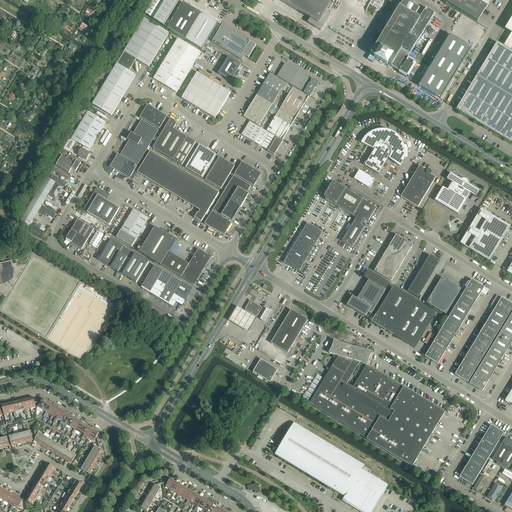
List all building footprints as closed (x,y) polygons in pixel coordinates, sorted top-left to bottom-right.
[(153,0),(145,14),(154,19),(153,20),(164,26),(179,0),(153,0)] [(325,0),(279,0),(299,12),(303,14),(310,19),(307,23),(320,31),(328,18),(330,14),(326,12),(331,3),(325,0)] [(435,13),(426,8),(419,19),(415,16),(419,8),(406,0),(403,0),(403,1),(401,4),(393,17),(390,22),(385,30),(375,46),(371,54),(400,71),(399,73),(406,77),(407,76),(408,77),(416,64),(414,64),(415,62),(408,58),(432,18),(435,13)] [(478,21),(486,7),(486,8),(488,5),(479,0),(448,0),(447,2),(478,21)] [(218,24),(183,3),(167,29),(202,50),(218,24)] [(90,10),(89,13),(92,14),(96,7),(89,4),(87,9),(90,10)] [(477,76),(456,110),(481,125),(488,129),(494,132),(511,143),(511,17),(505,30),(511,33),(511,51),(510,51),(511,48),(511,44),(506,41),(503,46),(497,43),(496,44),(477,75),(477,76)] [(169,34),(144,19),(124,52),(136,60),(149,67),(161,47),(169,34)] [(249,43),(246,41),(246,40),(222,25),(212,42),(239,59),(242,60),(245,56),(248,58),(256,46),(249,42),(249,43)] [(345,28),(343,34),(355,39),(358,33),(345,28)] [(450,35),(419,87),(440,100),(472,48),(465,44),(460,41),(455,38),(450,35)] [(201,53),(178,39),(170,52),(181,59),(177,66),(180,68),(189,73),(193,66),(201,53)] [(206,48),(212,51),(214,45),(209,42),(206,48)] [(136,60),(124,52),(92,104),(111,116),(132,82),(135,76),(129,72),(136,60)] [(177,66),(181,59),(170,52),(166,59),(177,66)] [(237,62),(228,57),(218,74),(231,82),(234,75),(235,76),(236,76),(238,72),(238,71),(237,71),(241,65),(237,62)] [(161,66),(170,71),(176,74),(180,68),(177,66),(166,59),(161,66)] [(285,64),(277,76),(303,92),(310,97),(318,83),(311,78),(311,79),(285,64)] [(157,72),(166,78),(170,71),(161,66),(157,72)] [(168,88),(177,93),(189,73),(180,68),(176,74),(168,88)] [(170,71),(166,78),(162,85),(168,88),(176,74),(170,71)] [(166,78),(157,72),(153,79),(162,85),(166,78)] [(231,93),(197,73),(183,97),(182,99),(215,119),(231,93)] [(270,73),(265,81),(281,90),(286,83),(270,73)] [(265,81),(261,88),(277,97),(281,90),(265,81)] [(293,87),(289,95),(304,104),(309,97),(293,87)] [(261,88),(257,95),(272,105),(277,97),(261,88)] [(257,95),(252,102),(268,112),(272,105),(257,95)] [(289,95),(284,102),(300,111),(304,104),(289,95)] [(252,102),(244,117),(259,126),(268,112),(252,102)] [(284,102),(280,109),(295,119),(300,111),(284,102)] [(140,118),(159,129),(167,116),(148,105),(140,118)] [(280,109),(275,116),(291,126),(295,119),(280,109)] [(106,123),(88,112),(71,139),(83,146),(90,150),(106,123)] [(275,116),(271,123),(287,133),(291,126),(275,116)] [(171,119),(153,148),(173,160),(187,137),(173,129),(175,126),(175,125),(175,124),(175,122),(174,121),(174,120),(173,120),(172,119),(171,119)] [(159,130),(141,120),(133,134),(150,144),(159,130)] [(250,122),(242,135),(255,143),(262,130),(250,122)] [(271,123),(267,131),(282,140),(287,133),(271,123)] [(261,146),(269,134),(262,130),(255,143),(261,146)] [(373,149),(374,148),(375,148),(365,166),(379,174),(389,157),(390,158),(390,159),(400,166),(402,163),(403,160),(404,158),(408,159),(408,157),(408,156),(408,155),(408,154),(408,153),(408,152),(408,151),(408,150),(408,149),(408,148),(408,147),(407,146),(407,145),(407,144),(403,145),(402,142),(400,140),(398,137),(396,135),(394,133),(391,132),(388,131),(385,130),(382,130),(379,131),(376,131),(373,132),(370,134),(368,136),(365,138),(364,140),(362,143),(373,149)] [(150,144),(133,134),(129,141),(146,151),(150,144)] [(283,142),(282,141),(269,134),(261,146),(268,151),(268,152),(274,155),(283,142)] [(187,137),(173,160),(182,166),(196,143),(187,137)] [(125,147),(142,158),(146,151),(129,141),(125,147)] [(216,155),(204,147),(199,145),(197,148),(185,168),(202,178),(216,155)] [(82,148),(79,147),(78,149),(80,150),(77,155),(86,160),(90,153),(82,148)] [(121,154),(138,165),(142,158),(125,147),(121,154)] [(137,166),(118,154),(110,167),(129,179),(130,178),(133,180),(137,173),(146,178),(154,183),(163,188),(172,194),(200,211),(198,213),(194,218),(201,222),(219,193),(150,151),(140,168),(137,166)] [(76,160),(75,163),(62,155),(56,165),(69,173),(71,169),(76,172),(81,163),(76,160)] [(221,189),(235,166),(219,157),(205,180),(221,189)] [(262,174),(242,162),(234,175),(254,187),(262,174)] [(431,173),(419,166),(401,197),(406,201),(418,208),(436,178),(430,175),(431,173)] [(359,170),(354,179),(370,188),(375,180),(359,170)] [(476,197),(480,191),(450,173),(446,180),(452,183),(447,190),(443,187),(435,201),(458,215),(471,194),(476,197)] [(52,179),(66,188),(67,185),(53,176),(52,179)] [(247,193),(251,186),(234,176),(213,210),(232,222),(249,194),(247,193)] [(46,177),(20,222),(29,227),(55,183),(46,177)] [(324,197),(324,198),(325,199),(325,200),(326,200),(352,216),(362,200),(345,189),(346,189),(336,183),(335,183),(334,183),(334,182),(333,183),(332,183),(332,184),(331,184),(324,196),(324,197)] [(98,188),(96,189),(84,209),(84,210),(87,212),(87,213),(109,226),(120,208),(106,200),(106,199),(106,197),(107,195),(107,194),(98,188)] [(356,218),(342,241),(352,248),(354,245),(355,243),(365,227),(361,225),(364,219),(368,221),(376,208),(362,200),(352,216),(356,218)] [(45,210),(54,217),(56,214),(46,208),(45,210)] [(481,209),(460,244),(464,246),(469,249),(490,261),(511,227),(481,209)] [(121,230),(117,237),(132,246),(136,240),(136,239),(140,233),(144,226),(149,219),(137,212),(133,210),(121,230)] [(232,223),(212,211),(204,224),(224,236),(232,223)] [(94,229),(78,220),(75,225),(91,234),(94,229)] [(308,224),(284,262),(285,263),(288,264),(291,266),(292,265),(299,271),(299,270),(303,264),(322,232),(308,224)] [(91,234),(75,225),(72,230),(88,239),(91,234)] [(155,227),(139,252),(162,266),(170,253),(169,252),(176,240),(172,237),(155,227)] [(71,230),(72,230),(71,231),(66,239),(72,242),(71,243),(82,250),(88,239),(72,230),(71,230)] [(96,248),(104,235),(97,231),(89,244),(96,248)] [(396,235),(392,241),(401,246),(404,240),(396,235)] [(149,262),(111,239),(98,260),(118,272),(119,272),(122,274),(122,275),(136,283),(149,262)] [(401,246),(409,251),(413,245),(404,240),(401,246)] [(392,241),(389,247),(397,252),(401,246),(392,241)] [(397,252),(406,257),(409,251),(401,246),(397,252)] [(389,247),(385,253),(394,258),(397,252),(389,247)] [(211,257),(198,249),(189,264),(170,253),(162,266),(194,285),(211,257)] [(394,258),(402,263),(406,257),(397,252),(394,258)] [(385,253),(381,259),(390,264),(394,258),(385,253)] [(430,255),(425,262),(430,265),(435,258),(430,255)] [(390,264),(399,269),(402,263),(394,258),(390,264)] [(430,265),(436,269),(440,261),(435,258),(430,265)] [(381,259),(378,265),(386,270),(390,264),(381,259)] [(14,267),(12,260),(0,263),(0,265),(0,285),(3,285),(3,284),(4,284),(12,280),(13,278),(13,268),(13,267),(14,267)] [(386,270),(395,275),(399,269),(390,264),(386,270)] [(378,265),(374,271),(383,276),(386,270),(378,265)] [(146,280),(144,283),(166,296),(163,300),(165,301),(167,297),(180,305),(180,306),(183,307),(185,304),(187,300),(186,300),(185,301),(174,294),(175,295),(177,291),(177,290),(180,285),(182,282),(172,277),(154,266),(152,269),(146,280)] [(352,296),(347,306),(366,317),(368,312),(371,314),(390,283),(368,270),(364,278),(368,280),(357,299),(352,296)] [(383,276),(391,281),(395,275),(386,270),(383,276)] [(445,279),(442,277),(426,303),(446,315),(461,289),(449,281),(449,280),(448,279),(447,279),(446,279),(445,279)] [(471,295),(478,283),(472,280),(465,291),(471,295)] [(193,289),(182,282),(180,285),(177,290),(177,291),(175,295),(174,294),(185,301),(186,300),(189,294),(193,289)] [(478,283),(471,295),(478,298),(484,287),(478,283)] [(415,348),(436,313),(393,287),(373,319),(372,322),(415,348)] [(461,298),(474,305),(478,298),(471,295),(465,291),(461,298)] [(250,301),(245,309),(246,309),(246,311),(256,316),(257,316),(262,308),(265,304),(253,297),(250,301)] [(474,305),(461,298),(457,304),(469,312),(474,305)] [(511,309),(511,304),(502,298),(495,309),(508,317),(511,309)] [(469,312),(457,304),(452,311),(465,319),(469,312)] [(257,320),(237,308),(229,321),(249,333),(257,320)] [(268,309),(267,308),(261,319),(262,320),(265,322),(266,322),(273,311),(272,310),(268,309)] [(487,323),(499,330),(508,317),(495,309),(487,323)] [(291,310),(271,343),(288,353),(296,339),(308,320),(291,310)] [(465,319),(452,311),(448,318),(461,326),(465,319)] [(461,326),(448,318),(444,325),(457,333),(461,326)] [(478,336),(491,344),(499,330),(487,323),(478,336)] [(511,328),(505,324),(501,331),(511,337),(511,328)] [(457,333),(444,325),(440,332),(453,340),(457,333)] [(511,342),(511,337),(501,331),(497,338),(510,346),(511,342)] [(453,340),(440,332),(436,339),(449,346),(453,340)] [(478,336),(474,343),(487,351),(491,344),(478,336)] [(510,346),(497,338),(493,345),(506,353),(510,346)] [(449,346),(436,339),(432,346),(438,349),(445,353),(449,346)] [(330,351),(329,353),(338,356),(334,362),(324,379),(309,404),(367,439),(366,439),(412,467),(445,412),(408,389),(404,387),(403,387),(367,365),(369,357),(372,352),(339,343),(334,340),(332,348),(330,351)] [(474,343),(470,350),(483,358),(487,351),(474,343)] [(506,353),(493,345),(489,352),(502,360),(506,353)] [(431,361),(438,349),(432,346),(425,357),(431,361)] [(438,349),(431,361),(438,364),(445,353),(438,349)] [(483,358),(470,350),(466,357),(479,365),(483,358)] [(502,360),(489,352),(485,359),(497,366),(502,360)] [(475,371),(479,365),(466,357),(462,364),(468,368),(475,371)] [(261,359),(253,372),(270,383),(278,370),(261,359)] [(497,366),(485,359),(480,366),(493,373),(497,366)] [(461,379),(468,368),(462,364),(455,375),(461,379)] [(493,373),(480,366),(476,372),(483,376),(489,380),(493,373)] [(468,368),(461,379),(468,383),(475,371),(468,368)] [(476,387),(483,376),(476,372),(470,384),(476,387)] [(483,376),(476,387),(482,391),(489,380),(483,376)] [(43,410),(48,402),(43,399),(43,400),(39,397),(38,401),(37,404),(37,409),(42,412),(43,410)] [(38,401),(35,402),(34,398),(28,399),(30,408),(36,407),(35,404),(37,404),(38,401)] [(48,413),(52,405),(48,402),(43,410),(47,412),(48,413)] [(52,416),(57,408),(52,405),(48,413),(47,412),(45,414),(47,416),(49,414),(52,416)] [(57,419),(62,410),(57,408),(52,416),(56,418),(57,419)] [(58,419),(61,421),(66,413),(62,410),(57,419),(56,418),(55,420),(57,421),(58,419)] [(66,424),(71,416),(66,413),(61,421),(60,423),(64,426),(65,424),(66,424)] [(71,427),(76,419),(71,416),(66,424),(65,424),(64,426),(66,427),(67,425),(71,427)] [(75,430),(80,422),(76,419),(71,427),(74,429),(75,430)] [(80,433),(85,424),(80,422),(75,430),(74,429),(73,431),(75,432),(76,430),(80,433)] [(361,511),(372,511),(388,486),(362,470),(365,465),(294,423),(275,454),(345,496),(342,501),(361,511)] [(85,435),(90,427),(85,424),(80,433),(84,435),(85,435)] [(484,436),(497,444),(504,433),(491,425),(484,436)] [(89,438),(94,430),(90,427),(85,435),(84,435),(82,437),(84,438),(86,436),(89,438)] [(98,438),(97,437),(99,433),(94,430),(89,438),(94,441),(96,438),(97,439),(98,443),(99,442),(98,438)] [(39,433),(34,441),(39,444),(44,436),(39,433)] [(43,447),(48,438),(44,436),(39,444),(43,447)] [(497,444),(484,436),(472,457),(485,465),(497,444)] [(48,449),(53,441),(48,438),(43,447),(48,449)] [(511,441),(506,438),(493,459),(498,462),(495,466),(490,463),(484,473),(494,479),(500,468),(499,468),(500,466),(501,464),(511,446),(511,441)] [(52,452),(57,444),(53,441),(48,449),(52,452)] [(100,448),(100,447),(99,443),(99,442),(98,443),(99,447),(98,448),(95,446),(92,451),(100,456),(103,451),(100,448)] [(57,444),(52,452),(57,455),(62,447),(57,444)] [(508,469),(511,462),(511,446),(501,464),(508,469)] [(62,447),(57,455),(62,458),(67,450),(62,447)] [(67,450),(62,458),(66,461),(71,452),(67,450)] [(90,455),(98,460),(100,456),(92,451),(90,455)] [(71,463),(76,455),(71,452),(66,461),(71,463)] [(98,460),(90,455),(89,456),(87,460),(95,465),(98,460)] [(485,465),(472,457),(468,464),(481,471),(485,465)] [(95,465),(87,460),(84,465),(92,469),(95,465)] [(53,472),(56,468),(48,463),(45,468),(53,473),(52,474),(54,475),(56,473),(53,472)] [(481,471),(468,464),(464,471),(476,478),(481,471)] [(84,465),(81,469),(89,474),(92,469),(84,465)] [(42,472),(50,477),(52,474),(53,473),(45,468),(42,472)] [(460,477),(472,485),(476,478),(464,471),(460,477)] [(39,477),(47,482),(47,483),(49,484),(50,482),(48,481),(50,477),(42,472),(39,477)] [(485,484),(488,479),(482,475),(474,487),(477,489),(481,482),(485,484)] [(44,487),(47,483),(47,482),(39,477),(36,482),(44,487)] [(162,484),(166,483),(167,484),(165,487),(169,489),(170,490),(175,482),(170,479),(168,482),(166,482),(162,483),(162,484)] [(83,484),(75,480),(72,484),(80,489),(83,484)] [(33,486),(42,491),(41,492),(43,494),(44,492),(42,490),(44,487),(36,482),(33,486)] [(169,489),(168,491),(173,495),(175,493),(180,484),(175,482),(170,490),(169,489)] [(495,482),(487,495),(492,498),(499,485),(495,482)] [(152,483),(149,488),(158,493),(161,488),(163,488),(162,484),(162,483),(157,484),(156,485),(152,483)] [(80,489),(72,484),(69,489),(77,494),(80,489)] [(175,493),(178,495),(179,495),(184,487),(180,484),(175,493)] [(255,485),(247,486),(248,492),(254,490),(255,494),(260,493),(260,492),(256,493),(255,489),(257,486),(256,485),(255,485)] [(39,496),(41,492),(42,491),(33,486),(31,491),(39,496)] [(184,498),(189,490),(184,487),(179,495),(178,495),(177,497),(179,498),(180,496),(184,498)] [(147,492),(155,497),(158,493),(149,488),(147,492)] [(77,494),(69,489),(67,494),(75,499),(77,494)] [(0,496),(0,498),(3,500),(4,500),(9,492),(4,490),(0,496)] [(189,501),(194,493),(189,490),(184,498),(188,500),(189,501)] [(28,496),(36,500),(35,501),(38,503),(39,501),(37,500),(39,496),(31,491),(28,496)] [(9,492),(4,500),(3,500),(2,502),(4,503),(5,501),(8,503),(13,495),(9,492)] [(155,497),(147,492),(144,497),(152,502),(155,497)] [(193,504),(198,496),(194,493),(189,501),(188,500),(186,502),(188,504),(190,502),(193,504)] [(75,499),(67,494),(64,498),(72,503),(75,499)] [(13,495),(8,503),(12,505),(13,506),(18,498),(13,495)] [(33,505),(35,501),(36,500),(28,496),(25,500),(33,505)] [(198,507),(203,498),(198,496),(193,504),(197,506),(198,507)] [(152,502),(144,497),(141,502),(149,507),(152,502)] [(18,509),(23,501),(18,498),(13,506),(12,505),(11,508),(13,509),(14,507),(18,509)] [(72,503),(64,498),(61,503),(69,508),(72,503)] [(202,509),(207,501),(203,498),(198,507),(197,506),(195,508),(197,509),(199,507),(202,509)] [(206,511),(207,511),(212,504),(207,501),(202,509),(206,511)] [(146,511),(149,507),(141,502),(138,507),(146,511)] [(66,511),(69,508),(61,503),(58,507),(65,511),(66,511)]
